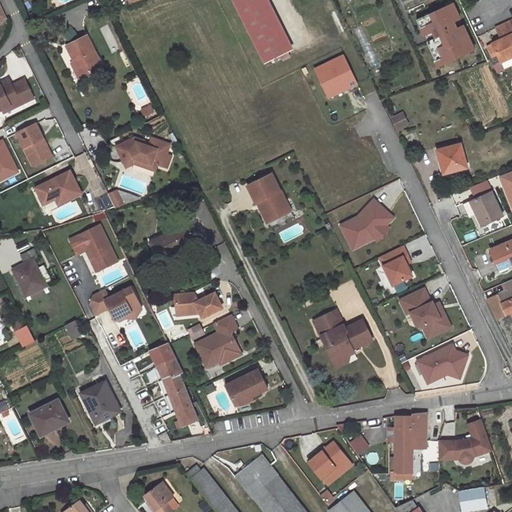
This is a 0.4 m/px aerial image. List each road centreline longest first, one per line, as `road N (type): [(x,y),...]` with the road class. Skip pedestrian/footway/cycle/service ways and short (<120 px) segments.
road 1 (residential): [(379,110),(496,359),(497,392)]
road 2 (track): [(209,189),(324,420)]
road 3 (residential): [(202,211),(295,392),(303,424)]
road 4 (residential): [(91,464),(303,424)]
road 5 (residential): [(303,424),(497,392)]
road 6 (residential): [(79,150),(17,30)]
